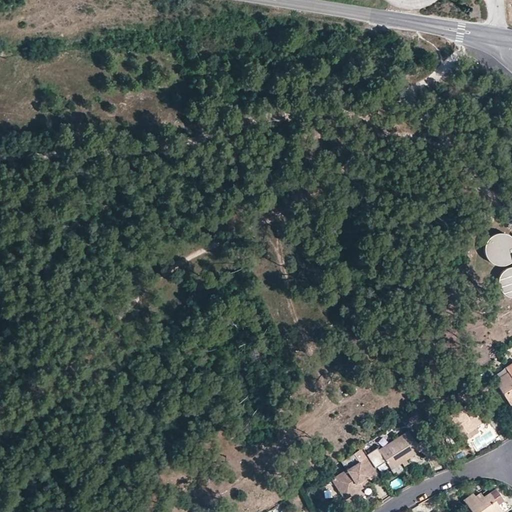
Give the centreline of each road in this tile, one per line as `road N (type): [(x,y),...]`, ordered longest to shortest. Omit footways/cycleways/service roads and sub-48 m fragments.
road 1 (unclassified): [(0,156),(148,146),(248,119),(366,106),(446,68),(460,31)]
road 2 (track): [(327,110),(309,172),(280,211),(161,273),(94,353),(0,404)]
road 3 (tertiary): [(267,0),(460,31)]
road 4 (residential): [(501,459),(384,511)]
